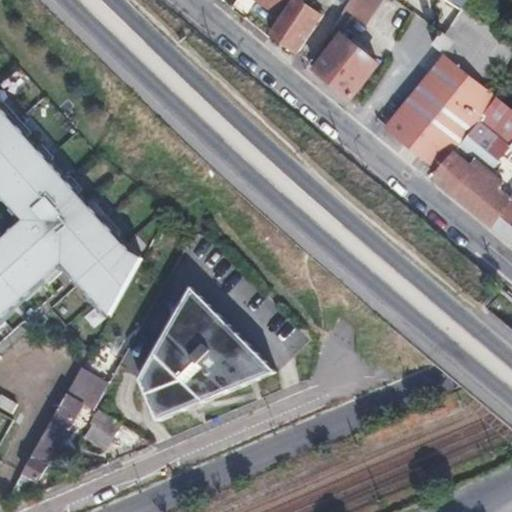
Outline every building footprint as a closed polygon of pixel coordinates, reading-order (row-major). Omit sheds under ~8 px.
[(262,0),(283,16),(294,0),(262,0)] [(294,0),(283,16),(272,33),(298,51),(321,16),(298,0),(294,0)] [(351,0),(348,5),(346,9),(366,23),(379,0),(351,0)] [(448,0),(462,9),(464,6),(466,0),(448,0)] [(462,9),(438,47),(448,56),(492,91),(511,56),(511,43),(466,7),(464,6),(462,9)] [(343,36),(316,70),(352,98),(379,65),(343,36)] [(448,56),(389,128),(442,170),(435,179),(490,225),(490,227),(511,244),(511,108),(492,91),(448,56)] [(0,186),(29,216),(0,243),(0,329),(68,265),(109,308),(157,262),(142,247),(0,99),(0,186)] [(140,379),(146,382),(168,415),(284,364),(192,285),(140,379)] [(87,361),(17,484),(24,487),(27,495),(37,492),(34,484),(38,479),(41,480),(102,370),(87,361)] [(108,449),(122,427),(99,411),(84,433),(108,449)]
